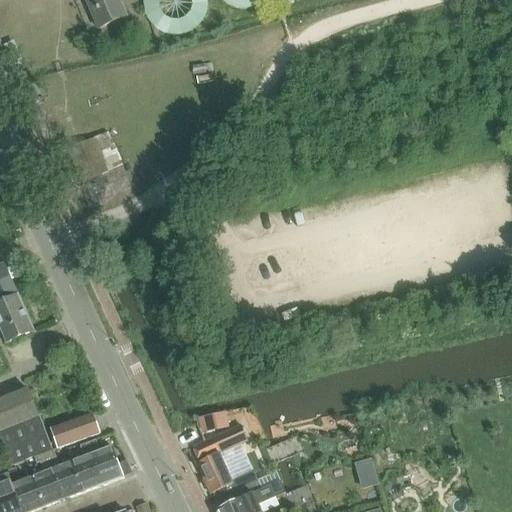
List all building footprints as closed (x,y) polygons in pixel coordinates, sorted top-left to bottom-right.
[(86,0),(99,30),(127,18),(119,0),(86,0)] [(94,140),(68,152),(83,185),(109,173),(94,140)] [(5,266),(0,267),(0,300),(17,293),(5,266)] [(19,298),(0,305),(0,330),(6,345),(34,333),(19,298)] [(0,402),(0,433),(40,418),(29,392),(0,402)] [(228,425),(225,416),(204,421),(207,434),(214,432),(213,429),(228,425)] [(94,417),(52,431),(58,450),(100,436),(94,417)] [(53,452),(40,418),(0,433),(0,440),(10,466),(34,458),(46,454),(53,452)] [(242,428),(193,449),(200,464),(198,465),(212,496),(214,495),(217,501),(227,497),(231,506),(262,492),(254,474),(232,484),(220,455),(248,443),(244,433),(242,428)] [(273,459),(303,451),(300,439),(270,447),(273,459)] [(124,479),(133,476),(127,463),(119,466),(113,450),(100,454),(96,443),(88,446),(104,487),(124,479)] [(85,460),(73,465),(84,495),(104,487),(88,446),(81,449),(85,460)] [(53,452),(46,454),(64,502),(84,495),(73,465),(60,470),(53,452)] [(45,475),(33,480),(45,510),(64,502),(46,454),(34,458),(37,466),(41,464),(45,475)] [(355,460),(362,486),(378,482),(372,456),(355,460)] [(17,473),(9,476),(22,511),(38,511),(45,510),(33,480),(21,484),(17,473)] [(0,511),(22,511),(9,476),(0,479),(0,511)] [(261,511),(260,507),(286,496),(281,484),(279,484),(262,492),(231,506),(219,511),(218,511),(261,511)] [(291,492),(297,506),(317,498),(311,484),(291,492)]
